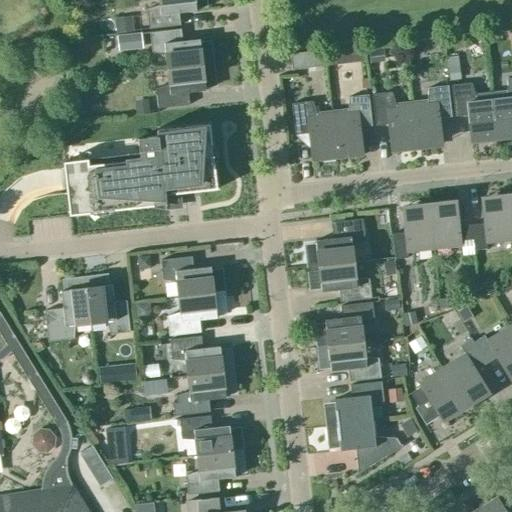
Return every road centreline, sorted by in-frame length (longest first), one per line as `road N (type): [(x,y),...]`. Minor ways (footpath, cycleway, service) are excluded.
road 1 (residential): [(302,511),(271,219)]
road 2 (residential): [(0,251),(271,219)]
road 3 (residential): [(271,219),(270,197),(511,166)]
road 4 (residential): [(261,0),(280,170)]
road 5 (unclassified): [(393,511),(511,436)]
